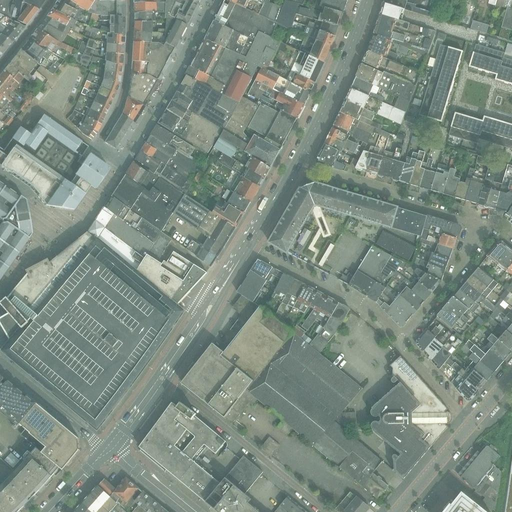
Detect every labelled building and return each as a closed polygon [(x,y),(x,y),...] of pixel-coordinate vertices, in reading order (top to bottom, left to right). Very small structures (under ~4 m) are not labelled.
[(0,0),(0,15),(11,20),(12,17),(14,0),(0,0)] [(14,0),(12,17),(17,19),(22,2),(22,0),(14,0)] [(22,0),(22,2),(29,6),(37,10),(44,0),(22,0)] [(70,1),(68,0),(57,0),(52,9),(76,22),(81,12),(76,11),(67,6),(70,1)] [(68,0),(70,1),(67,6),(76,11),(81,12),(82,13),(83,12),(86,13),(91,14),(101,16),(112,15),(111,0),(100,1),(99,0),(68,0)] [(124,16),(124,0),(111,0),(112,15),(124,16)] [(182,0),(172,0),(165,1),(165,3),(165,9),(165,13),(165,18),(166,18),(167,18),(174,18),(185,25),(197,3),(182,0)] [(276,23),(227,0),(225,0),(214,22),(254,41),(258,33),(271,38),(276,25),(276,23)] [(227,0),(276,23),(283,8),(269,3),(270,2),(265,0),(227,0)] [(335,0),(322,0),(322,1),(317,0),(316,0),(314,9),(321,10),(322,8),(343,14),(346,3),(335,0)] [(405,1),(400,0),(384,0),(384,3),(403,8),(403,9),(405,10),(413,12),(414,8),(415,8),(415,5),(405,2),(405,1)] [(511,0),(496,0),(495,5),(507,9),(511,10),(511,8),(511,0)] [(283,8),(276,23),(276,25),(290,30),(293,22),(296,14),(298,15),(315,20),(338,27),(343,14),(322,8),(321,10),(314,9),(302,6),(285,1),(283,8)] [(37,10),(29,6),(22,2),(17,19),(18,19),(17,21),(26,25),(37,10)] [(165,3),(154,3),(143,3),(133,3),(133,12),(154,12),(156,12),(165,13),(165,9),(165,3)] [(383,3),(382,7),(381,10),(380,14),(399,20),(400,16),(401,13),(403,13),(405,10),(403,9),(403,8),(384,3),(383,3)] [(414,8),(413,12),(430,17),(431,13),(415,8),(414,8)] [(511,8),(511,10),(507,9),(499,37),(507,40),(510,30),(511,30),(511,8)] [(78,23),(76,22),(52,9),(46,16),(69,29),(72,30),(78,34),(80,30),(75,27),(78,23)] [(156,14),(156,12),(154,12),(133,12),(134,22),(150,22),(152,22),(152,21),(154,21),(155,14),(156,14)] [(399,20),(380,14),(374,36),(409,49),(426,57),(436,32),(409,24),(409,23),(399,20)] [(0,15),(0,22),(6,25),(6,26),(18,35),(25,27),(12,20),(11,20),(0,15)] [(124,16),(112,15),(101,16),(101,21),(106,21),(106,20),(108,20),(108,19),(109,19),(109,24),(110,25),(124,26),(124,16)] [(69,29),(46,16),(36,29),(55,40),(61,43),(69,29)] [(166,18),(165,29),(164,34),(166,34),(166,44),(173,48),(180,35),(185,25),(174,18),(167,18),(166,18)] [(338,27),(315,20),(314,23),(309,22),(308,26),(335,38),(335,36),(338,27)] [(0,22),(0,33),(12,42),(18,35),(6,26),(6,25),(0,22)] [(150,22),(134,22),(133,32),(152,33),(152,22),(150,22)] [(254,41),(214,22),(206,39),(246,58),(254,41)] [(110,25),(109,24),(109,29),(101,26),(100,31),(107,33),(107,32),(124,35),(124,26),(110,25)] [(303,35),(305,36),(309,37),(331,47),(332,46),(335,38),(308,26),(306,26),(303,35)] [(92,28),(88,38),(93,40),(95,33),(96,33),(99,32),(99,30),(92,28)] [(55,40),(36,29),(29,38),(51,53),(56,47),(55,46),(56,46),(65,50),(68,46),(61,43),(55,40)] [(107,33),(106,42),(106,43),(123,46),(124,35),(107,32),(107,33)] [(152,33),(133,32),(133,42),(147,43),(151,43),(152,33)] [(0,55),(12,42),(0,33),(0,55)] [(258,33),(254,41),(246,58),(206,39),(192,65),(193,65),(193,64),(197,66),(195,69),(210,77),(227,86),(223,95),(217,105),(234,114),(242,98),(257,66),(261,68),(262,66),(265,65),(269,67),(277,49),(280,43),(271,38),(258,33)] [(309,57),(324,64),(327,58),(330,51),(330,49),(331,47),(309,37),(305,36),(302,45),(303,46),(308,48),(309,46),(313,48),(312,51),(309,57)] [(409,49),(374,36),(368,51),(384,58),(393,62),(396,55),(387,51),(388,48),(406,56),(409,49)] [(51,53),(29,38),(25,44),(44,59),(46,61),(52,53),(51,53)] [(93,40),(88,38),(86,44),(85,47),(91,49),(95,50),(96,45),(93,44),(94,41),(92,41),(93,40)] [(81,42),(78,51),(83,53),(85,47),(86,44),(81,42)] [(103,49),(103,51),(103,52),(122,55),(123,46),(106,43),(106,42),(101,42),(101,44),(106,44),(105,49),(103,49)] [(147,43),(133,42),(131,62),(144,63),(147,43)] [(511,53),(474,42),(463,75),(508,89),(510,84),(511,76),(511,53)] [(151,43),(147,43),(144,63),(148,64),(147,77),(150,77),(157,80),(173,48),(166,44),(165,43),(163,46),(161,45),(151,43)] [(284,45),(280,43),(277,49),(283,53),(287,46),(284,45)] [(44,59),(25,44),(19,51),(39,66),(44,59)] [(458,65),(460,61),(462,52),(462,53),(463,52),(462,51),(440,45),(436,59),(458,66),(458,65)] [(27,81),(30,84),(33,82),(29,79),(38,68),(39,66),(19,51),(18,53),(16,55),(2,73),(8,78),(11,76),(14,78),(17,74),(24,78),(27,81)] [(103,51),(101,51),(100,56),(105,56),(105,60),(111,63),(122,66),(122,55),(103,52),(103,51)] [(384,58),(368,51),(366,55),(363,62),(378,69),(380,66),(399,74),(406,77),(409,69),(393,62),(384,58)] [(83,53),(79,63),(87,66),(91,56),(89,55),(83,53)] [(300,53),(297,59),(291,72),(314,84),(324,64),(309,57),(300,53)] [(432,73),(454,80),(454,79),(456,72),(458,67),(458,66),(436,59),(432,73)] [(111,63),(105,60),(105,61),(104,70),(120,75),(122,66),(111,63)] [(144,63),(131,62),(131,74),(127,97),(142,104),(157,80),(150,77),(147,77),(144,77),(144,63)] [(53,63),(47,71),(52,75),(58,68),(58,67),(54,64),(53,63)] [(362,64),(356,78),(379,88),(409,101),(416,86),(383,72),(383,74),(371,68),(362,64)] [(192,66),(187,75),(223,95),(227,86),(210,77),(195,69),(192,67),(192,66)] [(279,77),(261,68),(255,80),(273,90),(276,85),(279,77)] [(120,75),(104,70),(103,78),(103,79),(119,84),(120,75)] [(314,84),(291,72),(287,80),(295,84),(294,85),(310,94),(314,84)] [(8,78),(2,73),(0,75),(0,82),(11,91),(12,91),(13,92),(14,90),(24,78),(17,74),(14,78),(11,76),(8,78)] [(450,93),(450,92),(454,81),(454,80),(454,81),(454,80),(432,73),(428,87),(450,94),(450,93)] [(223,95),(187,75),(182,84),(204,96),(203,97),(205,98),(205,99),(210,101),(210,102),(217,105),(223,95)] [(511,76),(510,84),(508,89),(493,139),(492,143),(490,149),(495,150),(500,151),(504,153),(509,154),(511,155),(511,76)] [(287,80),(279,77),(276,85),(273,90),(284,95),(304,106),(310,94),(294,85),(295,84),(287,80)] [(379,88),(356,78),(351,89),(388,105),(390,101),(376,95),(379,88)] [(119,84),(103,79),(100,87),(115,93),(119,84)] [(282,112),(297,119),(304,106),(284,95),(273,90),(255,80),(248,94),(259,100),(260,99),(283,111),(282,112)] [(11,91),(0,82),(0,94),(6,100),(7,100),(9,101),(11,103),(12,100),(7,96),(11,91)] [(204,96),(182,84),(178,91),(228,123),(231,118),(234,114),(217,105),(210,102),(210,101),(205,99),(205,98),(203,97),(204,96)] [(115,93),(100,87),(98,92),(93,90),(93,92),(92,93),(112,101),(115,93)] [(446,106),(447,102),(450,94),(428,87),(423,101),(446,108),(446,107),(446,106)] [(406,113),(388,105),(351,89),(345,101),(375,114),(401,125),(406,113)] [(228,123),(178,91),(173,100),(194,113),(198,115),(221,131),(223,132),(228,123)] [(95,100),(94,102),(108,108),(112,101),(92,93),(93,92),(91,92),(89,97),(95,100)] [(6,100),(0,94),(0,110),(1,110),(9,101),(7,100),(6,100)] [(142,104),(127,97),(124,107),(121,115),(132,121),(142,104)] [(257,105),(242,98),(234,114),(231,118),(247,127),(256,132),(282,147),(297,119),(282,112),(283,111),(260,99),(259,100),(257,105)] [(194,113),(173,100),(167,109),(188,122),(193,115),(197,117),(198,115),(194,113)] [(93,101),(90,109),(105,116),(108,108),(94,102),(93,101)] [(375,128),(380,130),(382,125),(376,124),(371,122),(375,114),(345,101),(340,112),(370,125),(375,128)] [(446,108),(423,101),(419,115),(441,122),(440,122),(442,122),(442,121),(444,113),(445,109),(446,108)] [(28,105),(24,102),(19,109),(22,112),(28,105)] [(90,109),(86,117),(101,124),(105,116),(90,109)] [(188,122),(167,109),(159,124),(207,154),(221,131),(198,115),(197,117),(193,115),(188,122)] [(350,136),(367,143),(372,132),(373,132),(375,128),(370,125),(340,112),(334,125),(333,128),(350,136)] [(449,135),(463,140),(470,117),(469,117),(464,116),(456,113),(455,113),(455,114),(449,135)] [(46,206),(72,210),(89,186),(94,189),(109,168),(84,151),(88,147),(42,115),(29,134),(19,127),(3,151),(0,148),(0,166),(30,188),(45,205),(46,206)] [(132,121),(121,115),(104,142),(115,149),(132,121)] [(2,121),(5,124),(8,126),(13,120),(8,116),(6,119),(5,118),(2,121)] [(84,116),(81,122),(97,132),(101,124),(86,117),(84,116)] [(479,139),(492,143),(493,139),(499,121),(498,121),(497,121),(493,119),(485,117),(484,116),(484,117),(484,118),(483,121),(484,122),(478,139),(479,139)] [(478,144),(479,139),(478,139),(484,122),(483,121),(475,119),(471,118),(470,118),(470,117),(463,140),(478,144)] [(247,127),(231,118),(228,123),(223,132),(220,137),(237,147),(271,167),(280,150),(281,150),(283,147),(282,147),(256,132),(251,141),(244,132),(247,127)] [(97,132),(81,122),(76,128),(82,134),(91,140),(97,132)] [(158,125),(157,126),(151,136),(189,159),(194,150),(176,138),(177,138),(166,131),(158,125)] [(332,128),(328,137),(362,152),(363,151),(364,151),(367,144),(366,144),(367,143),(350,136),(333,128),(332,128)] [(389,134),(382,131),(380,136),(388,139),(389,134)] [(189,159),(151,136),(146,143),(192,172),(197,176),(199,171),(202,167),(198,165),(189,159)] [(237,147),(220,137),(214,147),(223,152),(247,168),(265,178),(271,167),(237,147)] [(362,152),(328,137),(324,145),(339,151),(341,152),(343,149),(357,155),(356,159),(358,160),(362,152)] [(432,143),(423,140),(421,146),(431,149),(432,143)] [(192,172),(146,143),(141,151),(155,160),(156,159),(163,164),(187,179),(192,172)] [(444,146),(432,143),(431,149),(442,152),(444,146)] [(317,163),(346,172),(347,171),(348,171),(349,169),(354,171),(355,168),(358,160),(356,159),(353,158),(350,165),(344,162),(343,164),(335,161),(339,151),(324,145),(321,150),(320,151),(319,154),(319,156),(316,161),(317,163)] [(375,147),(371,146),(369,153),(364,151),(363,151),(362,152),(358,160),(355,168),(357,169),(358,170),(360,171),(361,170),(363,171),(363,170),(366,171),(372,153),(375,147)] [(380,149),(375,147),(372,153),(366,171),(370,172),(370,173),(371,173),(372,174),(374,175),(376,174),(377,175),(382,157),(378,155),(380,149)] [(392,179),(399,181),(401,174),(404,163),(399,162),(403,150),(398,149),(397,148),(395,154),(388,178),(392,179)] [(155,160),(141,151),(136,160),(151,170),(150,171),(159,178),(182,193),(183,191),(181,190),(188,180),(187,179),(163,164),(156,159),(155,160)] [(395,154),(385,151),(383,157),(382,157),(377,175),(379,175),(379,176),(382,177),(383,176),(384,177),(385,176),(388,178),(395,154)] [(425,153),(419,151),(418,154),(419,155),(416,164),(409,184),(419,187),(427,164),(422,162),(425,153)] [(247,168),(223,152),(217,162),(239,175),(239,176),(259,188),(265,178),(247,168)] [(413,153),(412,158),(406,157),(404,163),(401,174),(399,181),(401,182),(401,183),(404,184),(405,183),(409,184),(416,164),(419,155),(418,154),(413,153)] [(434,160),(428,159),(427,164),(419,187),(430,191),(436,173),(436,170),(431,168),(434,160)] [(459,162),(453,160),(450,168),(442,194),(454,198),(459,182),(460,179),(464,165),(459,163),(459,162)] [(496,161),(495,162),(493,169),(489,168),(485,179),(490,181),(488,188),(483,187),(478,204),(495,209),(502,186),(508,165),(496,161)] [(150,172),(134,162),(126,176),(150,192),(159,178),(150,171),(150,172)] [(210,166),(205,163),(202,167),(199,171),(205,175),(210,166)] [(438,164),(436,170),(436,173),(430,191),(432,191),(433,192),(436,193),(437,192),(442,194),(450,168),(438,164)] [(475,167),(472,166),(471,170),(469,170),(467,179),(466,179),(465,184),(459,182),(454,198),(465,201),(471,181),(473,176),(475,167)] [(205,175),(199,171),(197,176),(194,180),(199,184),(205,175)] [(150,192),(126,176),(112,196),(141,218),(161,233),(167,223),(173,214),(185,195),(182,193),(159,178),(150,192)] [(259,188),(239,176),(230,191),(231,191),(250,203),(259,188)] [(473,176),(471,181),(465,201),(471,202),(471,205),(475,206),(476,204),(478,204),(483,187),(485,179),(473,176)] [(0,277),(10,263),(11,261),(31,234),(25,200),(19,196),(18,197),(0,183),(0,277)] [(269,243),(287,253),(314,207),(317,206),(422,237),(424,229),(427,217),(427,216),(427,217),(314,183),(301,188),(293,201),(269,243)] [(509,188),(502,186),(495,209),(496,210),(497,211),(499,212),(501,211),(506,212),(511,202),(511,193),(509,192),(507,194),(509,188)] [(250,203),(231,191),(225,202),(225,203),(228,204),(228,203),(244,213),(250,203)] [(212,212),(185,195),(173,214),(209,238),(202,247),(217,257),(224,248),(224,247),(224,246),(235,228),(235,229),(235,228),(215,215),(213,214),(212,213),(212,212)] [(141,218),(112,196),(105,207),(154,245),(161,233),(141,218)] [(228,204),(225,203),(221,209),(216,206),(212,212),(212,213),(213,214),(215,215),(235,228),(244,213),(228,203),(228,204)] [(88,232),(137,271),(148,255),(154,245),(105,207),(96,221),(88,232)] [(431,226),(440,229),(438,233),(441,234),(457,239),(461,229),(459,226),(427,217),(424,229),(428,230),(430,231),(431,226)] [(317,254),(325,233),(318,230),(309,252),(317,254)] [(408,261),(415,248),(382,231),(375,245),(408,261)] [(207,273),(204,271),(174,251),(167,262),(164,261),(162,265),(157,262),(148,255),(137,271),(88,232),(88,233),(88,232),(79,240),(58,257),(49,264),(48,261),(28,271),(30,275),(27,278),(9,300),(8,298),(1,304),(8,313),(9,313),(0,318),(0,323),(4,331),(10,341),(2,351),(28,372),(33,376),(33,377),(34,378),(34,377),(39,381),(39,382),(40,383),(41,382),(46,387),(45,387),(46,388),(47,387),(52,392),(51,392),(53,393),(58,397),(59,398),(64,402),(64,403),(65,404),(66,403),(71,407),(70,408),(71,409),(72,408),(77,412),(76,413),(78,414),(78,413),(83,418),(84,419),(89,423),(97,430),(103,423),(107,418),(108,417),(112,411),(112,412),(113,410),(117,405),(118,404),(122,399),(123,398),(122,397),(126,392),(127,392),(128,391),(127,391),(131,386),(132,386),(133,385),(132,384),(136,379),(137,379),(137,378),(141,373),(142,372),(142,371),(146,366),(147,365),(151,359),(151,360),(152,358),(151,358),(156,352),(157,351),(160,346),(161,346),(162,345),(161,344),(165,339),(166,338),(170,332),(171,331),(174,326),(175,326),(176,325),(175,324),(179,319),(180,318),(179,317),(183,312),(184,312),(185,311),(183,310),(176,304),(167,318),(162,314),(156,310),(166,296),(167,295),(168,294),(169,293),(170,292),(172,291),(173,290),(175,290),(176,290),(178,289),(179,289),(181,289),(182,289),(184,290),(185,290),(186,290),(207,273)] [(172,239),(161,233),(154,245),(148,255),(157,262),(172,239)] [(457,239),(441,234),(439,240),(432,237),(428,236),(427,241),(430,242),(453,249),(457,239)] [(202,247),(190,239),(184,247),(188,250),(196,256),(196,257),(196,258),(197,257),(211,267),(210,268),(211,268),(217,257),(202,247)] [(427,241),(426,240),(421,239),(420,243),(431,247),(429,252),(432,254),(449,260),(453,249),(430,242),(427,241)] [(499,243),(487,257),(496,265),(509,249),(502,243),(499,243)] [(392,256),(373,246),(354,276),(349,285),(366,296),(392,256)] [(511,263),(511,251),(509,249),(496,265),(505,272),(506,271),(511,263)] [(449,260),(432,254),(430,258),(417,254),(416,258),(445,270),(449,260)] [(402,262),(392,256),(366,296),(376,303),(382,293),(385,289),(381,286),(390,271),(395,273),(396,271),(399,267),(402,262)] [(445,270),(416,258),(413,267),(418,269),(420,265),(427,268),(429,269),(427,274),(441,281),(445,270)] [(260,261),(259,261),(257,261),(251,271),(267,282),(267,281),(268,282),(272,276),(271,275),(275,269),(260,261)] [(407,264),(402,262),(399,267),(404,270),(407,264)] [(498,284),(478,268),(472,275),(491,291),(498,284)] [(423,277),(419,282),(432,292),(441,281),(427,274),(417,269),(414,272),(420,277),(421,276),(423,277)] [(267,282),(251,271),(244,282),(266,295),(266,296),(269,291),(264,287),(267,282)] [(411,284),(396,271),(395,273),(393,276),(399,281),(408,289),(424,302),(432,292),(419,282),(415,287),(411,284)] [(294,279),(287,275),(284,273),(281,279),(272,297),(281,303),(294,279)] [(354,276),(349,273),(347,277),(343,275),(340,280),(339,279),(338,280),(348,285),(349,285),(354,276)] [(491,291),(472,275),(465,283),(485,299),(486,298),(491,291)] [(306,285),(294,279),(281,303),(278,309),(274,317),(279,321),(288,304),(294,307),(306,285)] [(408,289),(399,281),(398,282),(400,285),(398,287),(403,291),(399,296),(416,311),(424,302),(408,289)] [(266,295),(244,282),(237,293),(242,296),(254,303),(258,296),(263,300),(266,295)] [(485,299),(465,283),(459,290),(479,306),(482,303),(493,312),(497,309),(494,307),(495,306),(486,298),(485,299)] [(317,291),(306,285),(294,307),(292,310),(297,313),(303,304),(308,307),(317,291)] [(479,306),(459,290),(453,297),(468,309),(473,313),(479,306)] [(510,293),(506,291),(506,290),(499,298),(501,299),(503,301),(510,293)] [(328,297),(317,291),(308,307),(314,310),(301,327),(308,331),(316,320),(317,319),(320,313),(319,313),(328,297)] [(416,311),(399,296),(393,303),(389,299),(382,293),(376,303),(381,307),(386,312),(390,317),(394,321),(400,327),(403,326),(409,320),(416,311)] [(511,295),(510,293),(503,301),(506,303),(511,295)] [(212,346),(211,348),(254,381),(284,343),(286,345),(295,334),(292,332),(279,321),(274,317),(269,313),(265,310),(260,307),(254,303),(242,296),(235,305),(256,322),(250,329),(241,321),(224,342),(229,347),(223,354),(213,346),(213,345),(212,345),(212,346)] [(340,303),(328,297),(319,313),(320,313),(317,319),(322,322),(320,326),(319,326),(315,332),(318,334),(326,324),(332,315),(340,303)] [(468,309),(453,297),(445,307),(466,324),(470,318),(464,314),(468,309)] [(503,301),(501,299),(495,306),(494,307),(497,309),(500,305),(503,301)] [(264,300),(260,307),(265,310),(269,303),(264,300)] [(309,346),(319,354),(338,331),(350,310),(340,303),(332,315),(326,324),(318,334),(309,346)] [(509,313),(500,305),(497,309),(501,312),(506,317),(511,321),(511,314),(510,312),(509,313)] [(466,324),(445,307),(437,317),(445,323),(452,329),(456,324),(461,329),(466,324)] [(501,312),(497,309),(493,312),(490,317),(494,320),(501,312)] [(484,322),(478,317),(475,321),(481,326),(482,326),(484,322)] [(498,324),(494,320),(490,317),(487,320),(495,327),(498,324)] [(511,321),(506,317),(503,320),(510,327),(507,331),(511,335),(511,321)] [(297,325),(292,332),(295,334),(301,339),(306,332),(297,325)] [(431,333),(430,333),(426,329),(416,341),(416,345),(420,349),(423,352),(434,339),(439,332),(440,333),(444,328),(440,325),(437,328),(436,327),(431,333)] [(498,340),(482,326),(481,326),(478,330),(488,339),(489,341),(485,346),(504,361),(511,351),(511,350),(499,340),(498,340)] [(506,331),(501,326),(496,332),(502,336),(499,340),(511,350),(511,335),(507,331),(506,331)] [(453,335),(448,331),(443,337),(438,342),(434,339),(423,352),(431,361),(447,343),(448,342),(447,341),(453,335)] [(336,422),(343,413),(363,389),(319,354),(309,346),(301,339),(295,334),(286,345),(284,343),(254,381),(246,391),(252,395),(283,420),(282,421),(293,430),(315,448),(336,422)] [(459,340),(458,340),(455,344),(453,343),(450,346),(447,343),(431,361),(439,370),(442,367),(461,343),(459,341),(459,340)] [(474,345),(469,341),(465,346),(496,371),(504,361),(485,346),(481,351),(474,345)] [(496,371),(465,346),(461,350),(470,357),(469,358),(473,362),(469,366),(487,381),(496,371)] [(225,418),(226,416),(246,391),(254,381),(211,348),(197,366),(195,364),(190,370),(192,372),(183,382),(183,383),(183,384),(214,408),(213,409),(225,418)] [(372,431),(401,455),(399,457),(397,455),(396,455),(394,455),(393,456),(392,458),(393,458),(393,459),(394,469),(394,470),(393,470),(404,480),(448,427),(444,424),(445,423),(445,414),(444,412),(448,409),(400,356),(390,366),(390,367),(391,367),(393,369),(392,379),(391,379),(391,380),(391,381),(392,382),(392,383),(393,383),(394,383),(395,383),(398,381),(400,383),(372,408),(372,409),(371,410),(371,411),(371,412),(371,414),(372,415),(373,416),(375,417),(376,417),(377,417),(379,416),(380,418),(380,421),(379,423),(378,422),(377,422),(376,421),(375,422),(374,422),(373,423),(372,424),(371,425),(371,427),(372,428),(372,429),(373,430),(372,431)] [(465,371),(455,363),(451,368),(458,374),(479,391),(487,381),(469,366),(465,371)] [(0,407),(10,416),(9,418),(15,423),(15,424),(17,422),(27,430),(22,436),(36,448),(60,467),(62,469),(63,470),(80,450),(79,449),(78,439),(79,438),(39,405),(37,403),(36,403),(27,404),(26,398),(4,379),(4,378),(0,374),(0,407)] [(458,374),(454,379),(457,381),(453,385),(467,401),(470,401),(475,395),(479,391),(458,374)] [(252,395),(246,391),(226,416),(233,422),(238,416),(251,400),(249,398),(252,395)] [(172,402),(139,447),(141,448),(139,451),(165,472),(167,470),(217,511),(258,511),(256,510),(255,510),(248,504),(248,503),(250,499),(245,494),(263,473),(243,456),(226,477),(209,463),(208,464),(199,456),(208,446),(216,453),(226,442),(195,416),(196,414),(180,402),(177,406),(172,402)] [(336,422),(342,428),(356,428),(355,413),(343,413),(336,422)] [(293,430),(282,421),(277,427),(288,436),(293,430)] [(336,422),(315,448),(377,499),(388,485),(373,472),(382,461),(342,428),(336,422)] [(265,442),(261,448),(271,457),(280,446),(271,439),(267,444),(265,442)] [(495,466),(493,464),(499,457),(500,456),(488,446),(487,447),(481,455),(477,452),(458,475),(462,478),(461,479),(473,489),(473,488),(476,491),(476,490),(480,494),(487,485),(492,489),(482,501),(494,511),(501,472),(495,467),(495,466)] [(0,511),(22,511),(31,504),(35,499),(50,483),(53,480),(62,469),(60,467),(36,448),(25,461),(21,465),(7,480),(0,486),(0,511)] [(98,486),(125,511),(126,511),(135,502),(134,502),(143,492),(139,489),(139,488),(126,478),(116,490),(104,479),(98,486)] [(125,511),(98,486),(90,494),(108,511),(125,511)] [(141,511),(152,500),(143,492),(134,502),(135,502),(139,505),(133,511),(141,511)] [(350,492),(346,496),(353,502),(345,511),(346,511),(365,511),(369,508),(350,492)] [(451,502),(450,502),(449,503),(450,504),(446,510),(445,509),(442,511),(486,511),(461,492),(452,503),(451,502)] [(108,511),(90,494),(82,503),(92,511),(108,511)] [(287,497),(276,511),(274,511),(289,511),(296,504),(287,497)] [(157,511),(162,507),(152,500),(141,511),(157,511)] [(92,511),(82,503),(74,511),(92,511)]
